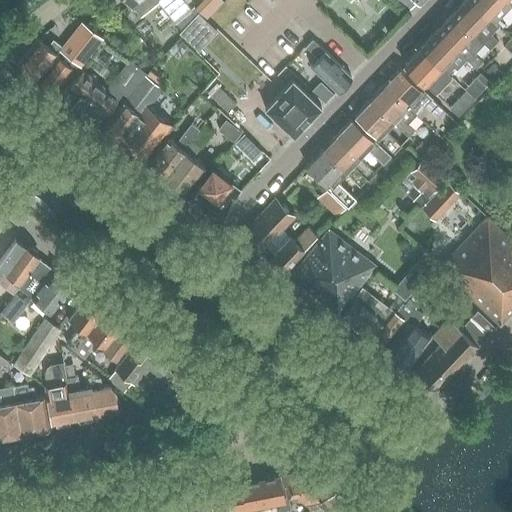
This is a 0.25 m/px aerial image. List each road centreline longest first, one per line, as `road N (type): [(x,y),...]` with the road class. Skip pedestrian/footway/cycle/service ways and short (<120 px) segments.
road 1 (residential): [(218,236),(442,0)]
road 2 (residential): [(241,400),(0,207)]
road 3 (residential): [(9,511),(237,468),(297,447)]
road 4 (residential): [(447,401),(437,404),(218,236)]
road 5 (residential): [(218,236),(0,63)]
road 6 (residential): [(0,444),(241,400)]
